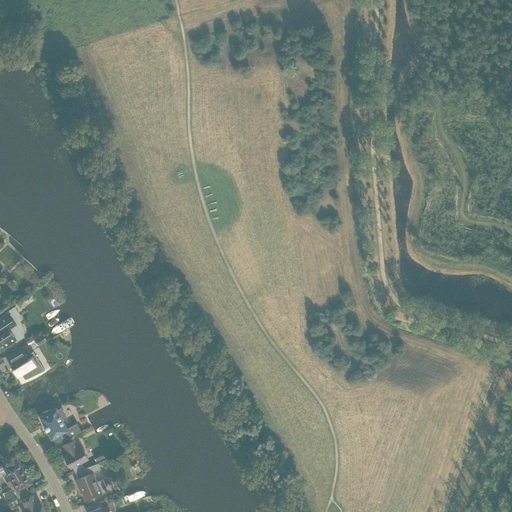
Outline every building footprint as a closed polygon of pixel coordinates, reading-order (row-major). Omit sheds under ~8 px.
[(17,309),(23,305),(20,300),(13,304),(17,309)] [(0,344),(2,343),(5,347),(16,340),(17,341),(22,337),(21,337),(23,335),(16,325),(8,313),(0,317),(0,344)] [(38,346),(46,340),(42,333),(33,339),(38,346)] [(21,347),(6,356),(13,367),(11,369),(12,370),(16,377),(22,374),(22,375),(27,374),(31,373),(33,372),(35,371),(36,370),(37,368),(36,366),(36,365),(37,364),(32,355),(30,352),(25,344),(21,347)] [(44,414),(40,417),(44,425),(43,425),(46,431),(47,431),(51,439),(53,438),(63,433),(66,438),(80,431),(77,424),(67,429),(62,419),(66,417),(61,408),(57,410),(56,408),(52,411),(51,409),(42,412),(42,413),(43,412),(44,414)] [(73,439),(63,445),(67,453),(64,455),(70,468),(72,467),(75,472),(84,467),(81,462),(88,459),(81,446),(78,448),(73,439)] [(18,498),(29,491),(26,486),(31,483),(17,458),(3,466),(17,491),(15,492),(18,498)] [(97,481),(93,472),(100,469),(98,463),(85,468),(87,474),(75,479),(79,488),(80,487),(85,500),(102,493),(107,490),(102,479),(97,481)] [(33,494),(21,499),(25,508),(22,510),(22,511),(44,511),(40,502),(37,503),(33,494)] [(88,511),(109,511),(115,509),(112,498),(100,501),(102,507),(89,511),(88,511)]
